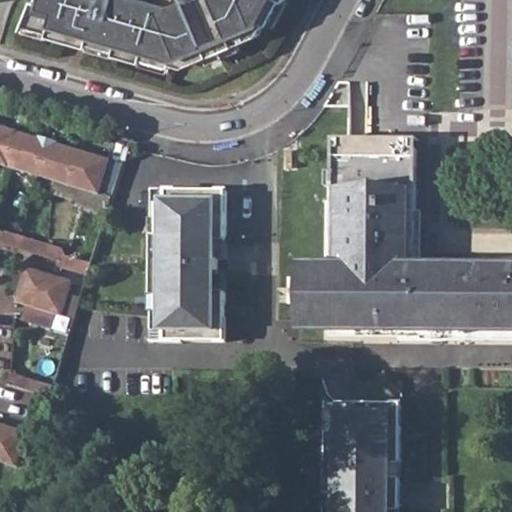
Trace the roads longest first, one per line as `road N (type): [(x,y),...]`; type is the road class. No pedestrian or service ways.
road 1 (residential): [(272,114),(221,131),(185,130),(0,78)]
road 2 (residential): [(272,114),(269,354)]
road 3 (residential): [(269,354),(80,354)]
road 4 (residential): [(362,354),(511,355)]
road 5 (residential): [(345,0),(302,83),(272,114)]
road 6 (residential): [(438,376),(439,511)]
